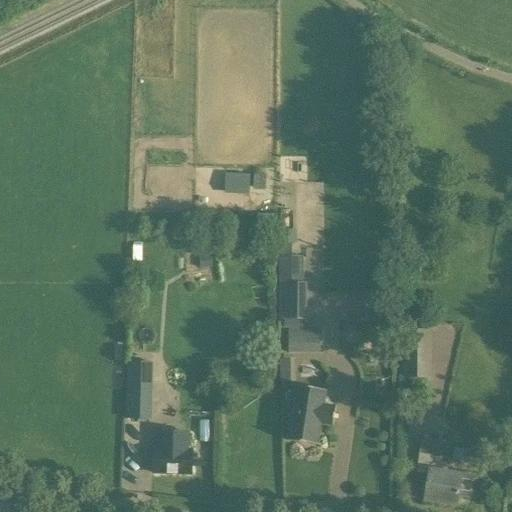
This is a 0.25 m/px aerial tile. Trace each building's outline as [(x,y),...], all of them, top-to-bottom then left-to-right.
[(252,193),(252,173),(226,173),(226,193),(252,193)] [(267,187),(268,174),(254,173),(253,187),(267,187)] [(279,256),(279,308),(306,308),(307,283),(302,283),(303,257),(279,256)] [(289,354),(320,354),(320,327),(289,327),(289,354)] [(432,378),(432,330),(401,330),(401,378),(432,378)] [(283,380),(292,380),(292,357),(283,357),(283,380)] [(313,357),(293,357),(293,375),(313,376),(313,357)] [(127,362),(127,376),(153,377),(153,363),(127,362)] [(295,386),(287,441),(318,445),(321,425),(333,427),(336,406),(318,404),(320,390),(295,386)] [(152,420),(152,406),(126,405),(125,419),(152,420)] [(192,452),(188,452),(188,435),(159,434),(159,451),(154,451),(154,473),(191,474),(192,452)] [(479,478),(440,472),(443,458),(448,459),(451,443),(422,439),(416,473),(429,475),(425,501),(457,506),(458,498),(476,500),(479,478)]
